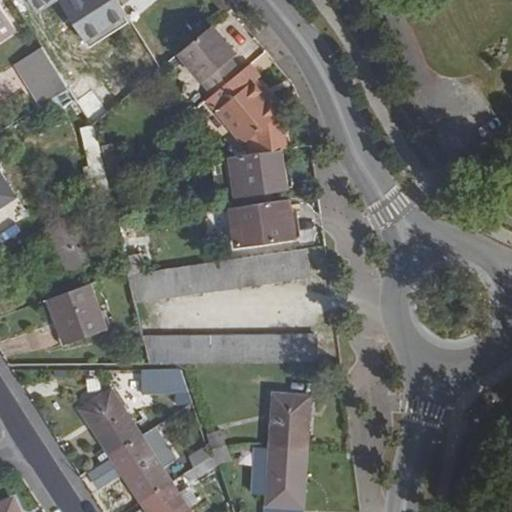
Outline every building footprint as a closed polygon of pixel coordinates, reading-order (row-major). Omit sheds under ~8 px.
[(100,0),(54,31),(70,57),(120,23),(104,0),(100,0)] [(0,40),(17,30),(0,5),(0,40)] [(180,52),(215,94),(242,72),(231,60),(237,54),(213,26),(180,52)] [(443,38),(429,44),(442,72),(455,66),(443,38)] [(43,47),(70,87),(84,79),(74,63),(69,67),(51,41),(43,47)] [(15,64),(42,106),(46,104),(60,94),(70,87),(43,47),(42,46),(15,64)] [(261,76),(251,65),(242,72),(215,94),(208,101),(244,144),(248,141),(249,154),(281,149),(289,148),(284,112),(257,80),(261,76)] [(84,79),(70,87),(81,104),(97,94),(86,77),(84,79)] [(60,94),(46,104),(50,111),(51,110),(53,112),(55,111),(56,113),(67,107),(64,102),(64,101),(60,94)] [(89,124),(101,117),(92,101),(80,108),(89,124)] [(114,143),(102,146),(109,174),(120,172),(114,143)] [(99,148),(87,151),(90,167),(103,164),(99,148)] [(287,188),(281,149),(249,154),(231,156),(232,161),(236,191),(237,195),(287,188)] [(236,191),(232,161),(222,162),(219,167),(222,190),(226,193),(236,191)] [(110,193),(117,223),(131,221),(125,171),(121,171),(108,183),(110,193)] [(295,237),(290,199),(232,207),(237,244),(295,237)] [(104,254),(79,212),(46,230),(72,272),(104,254)] [(117,223),(129,269),(130,273),(145,271),(134,220),(131,221),(117,223)] [(130,273),(137,301),(309,276),(304,248),(145,271),(130,273)] [(108,329),(91,283),(49,299),(66,343),(108,329)] [(145,335),(151,363),(186,363),(317,361),(316,335),(145,335)] [(144,394),(189,392),(181,369),(142,369),(144,394)] [(83,407),(113,455),(143,435),(113,389),(83,407)] [(275,393),(271,448),(308,451),(312,397),(275,393)] [(143,435),(164,467),(177,459),(157,426),(143,435)] [(210,433),(214,444),(228,446),(222,429),(210,433)] [(114,457),(125,473),(143,501),(173,482),(164,467),(143,435),(113,455),(114,457)] [(179,462),(184,475),(185,474),(212,456),(207,445),(179,462)] [(270,467),(268,494),(266,511),(304,511),(308,451),(271,448),(270,467)] [(212,456),(185,474),(191,483),(220,464),(217,454),(212,456)] [(87,474),(98,490),(125,473),(114,457),(87,474)] [(256,466),(253,492),(268,494),(270,467),(256,466)] [(150,511),(192,511),(173,482),(143,501),(147,506),(150,511)] [(0,511),(18,511),(14,501),(0,507),(0,511)]
